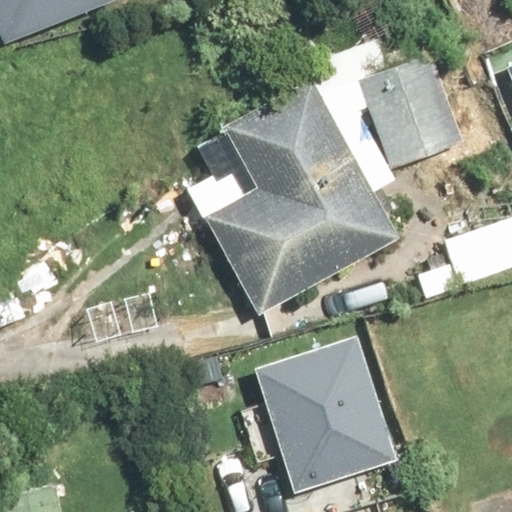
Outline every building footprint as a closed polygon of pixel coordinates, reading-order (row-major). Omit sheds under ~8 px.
[(0,0),(12,30),(89,0),(0,0)] [(511,79),(503,83),(511,106),(511,79)] [(392,257),(305,85),(197,140),(225,195),(186,215),(245,331),(392,257)] [(434,266),(415,273),(426,304),(511,273),(511,211),(445,235),(450,250),(431,256),(434,266)] [(357,322),(257,356),(302,483),(402,448),(357,322)] [(0,483),(0,511),(68,511),(64,476),(0,483)]
